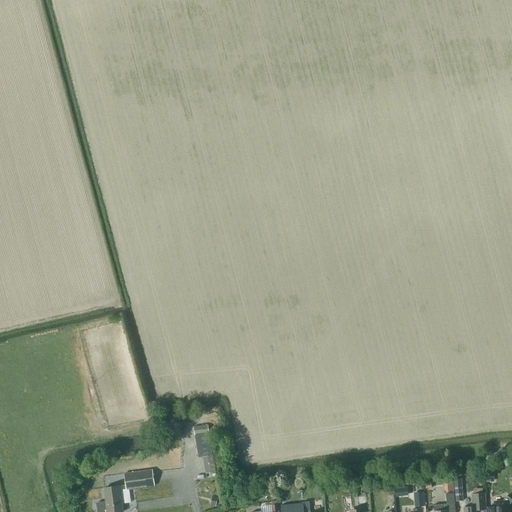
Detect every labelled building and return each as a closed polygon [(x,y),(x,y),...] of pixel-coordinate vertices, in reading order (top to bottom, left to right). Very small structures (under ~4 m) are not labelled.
[(195,411),(184,413),(185,421),(196,419),(195,411)] [(195,435),(209,433),(208,425),(193,427),(195,435)] [(197,449),(199,457),(203,457),(206,456),(213,455),(209,433),(195,435),(197,449)] [(213,455),(203,457),(205,474),(216,472),(213,455)] [(153,469),(124,473),(126,485),(126,489),(129,489),(155,485),(153,469)] [(494,481),(494,474),(485,474),(485,482),(494,481)] [(463,500),(461,479),(455,479),(456,501),(463,500)] [(106,500),(97,502),(98,511),(121,511),(123,511),(122,503),(121,498),(123,498),(122,490),(126,489),(126,485),(104,488),(106,500)] [(386,496),(395,495),(394,487),(385,488),(386,496)] [(455,511),(454,493),(446,494),(447,504),(433,505),(434,511),(455,511)] [(464,511),(478,511),(479,510),(486,509),(485,493),(472,494),(473,507),(464,507),(464,511)] [(488,507),(488,511),(508,511),(508,506),(511,501),(511,499),(507,496),(502,501),(494,502),(494,506),(488,507)] [(303,511),(303,510),(303,503),(281,505),(281,511),(303,511)]
